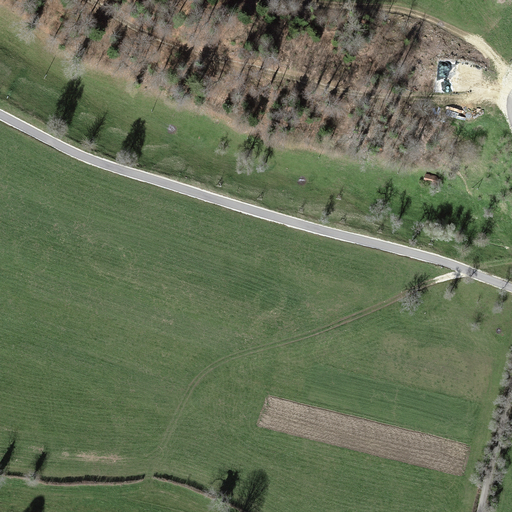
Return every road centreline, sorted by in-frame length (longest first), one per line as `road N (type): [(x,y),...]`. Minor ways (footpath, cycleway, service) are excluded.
road 1 (track): [(506,284),(120,170),(0,113)]
road 2 (track): [(87,0),(219,60),(382,95)]
road 3 (track): [(145,479),(188,391),(209,367),(347,318)]
road 4 (track): [(480,511),(511,382)]
road 5 (track): [(469,270),(347,318)]
road 6 (track): [(382,95),(511,92)]
